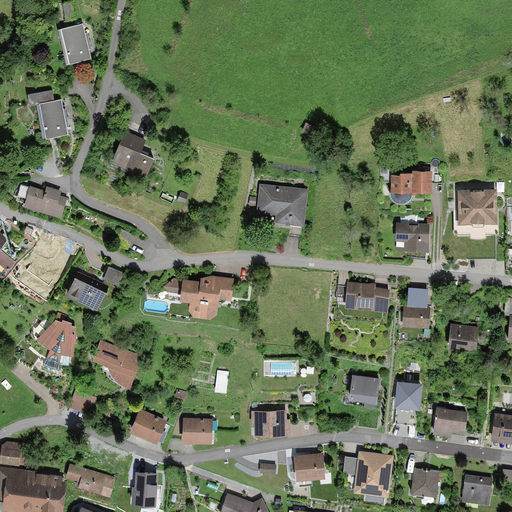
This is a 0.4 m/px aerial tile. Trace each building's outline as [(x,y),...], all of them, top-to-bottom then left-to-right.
[(82,25),(60,31),(67,62),(89,57),(82,25)] [(60,100),(39,104),(45,137),(66,133),(60,100)] [(142,142),(125,136),(114,163),(145,175),(151,159),(137,154),(142,142)] [(411,176),(392,176),(392,190),(429,190),(429,171),(411,171),(411,176)] [(306,189),(259,184),(256,210),(277,212),(276,220),(302,223),(306,189)] [(17,198),(25,200),(28,189),(21,186),(17,198)] [(23,204),(59,216),(64,198),(29,187),(28,189),(25,200),(23,204)] [(497,190),(459,190),(459,225),(498,224),(497,190)] [(426,225),(396,224),(396,238),(406,238),(406,249),(426,249),(426,225)] [(133,236),(119,230),(115,241),(128,247),(133,236)] [(0,267),(8,274),(16,264),(6,255),(0,261),(0,267)] [(122,275),(108,268),(104,277),(119,283),(122,275)] [(200,282),(173,279),(171,291),(182,292),(181,299),(192,300),(191,312),(214,314),(216,295),(229,296),(231,280),(201,277),(200,282)] [(103,292),(74,278),(68,291),(96,305),(103,292)] [(375,285),(348,282),(345,308),(387,312),(390,290),(375,289),(375,285)] [(409,289),(408,306),(427,307),(428,290),(409,289)] [(408,306),(404,306),(403,326),(428,328),(430,308),(427,307),(408,306)] [(63,320),(62,323),(56,320),(37,341),(50,350),(43,365),(58,370),(60,364),(69,365),(70,357),(73,356),(74,345),(77,344),(76,327),(71,326),(73,324),(63,320)] [(478,327),(451,324),(449,348),(476,350),(478,327)] [(143,357),(102,341),(93,361),(108,367),(110,371),(112,376),(117,382),(130,389),(143,357)] [(229,372),(217,370),(215,391),(226,393),(229,372)] [(380,379),(353,376),(350,401),(377,404),(380,379)] [(423,384),(398,382),(394,409),(397,409),(396,423),(415,425),(417,410),(420,410),(423,384)] [(96,397),(76,390),(70,406),(90,414),(96,397)] [(467,412),(438,408),(434,435),(452,437),(452,433),(464,435),(467,412)] [(166,422),(140,410),(131,433),(157,444),(166,422)] [(286,411),(252,412),(252,435),(289,435),(289,419),(286,419),(286,411)] [(511,417),(495,416),(493,437),(511,438),(511,417)] [(212,419),(184,418),(183,444),(212,445),(212,419)] [(25,440),(5,437),(1,458),(21,461),(25,440)] [(390,457),(360,453),(356,487),(385,491),(390,457)] [(294,457),(297,482),(299,482),(299,487),(313,486),(312,481),(326,479),(323,454),(294,457)] [(117,477),(71,463),(69,469),(66,478),(80,482),(78,488),(111,498),(117,477)] [(277,464),(260,464),(260,473),(276,474),(277,464)] [(62,471),(4,466),(0,465),(0,486),(2,487),(0,503),(58,508),(62,471)] [(440,472),(415,468),(411,493),(437,497),(440,472)] [(511,470),(504,470),(502,480),(511,481),(511,470)] [(157,474),(136,473),(135,488),(133,488),(132,505),(156,506),(157,474)] [(465,475),(462,502),(490,506),(493,478),(465,475)] [(252,503),(228,494),(222,511),(268,511),(263,498),(252,503)]
